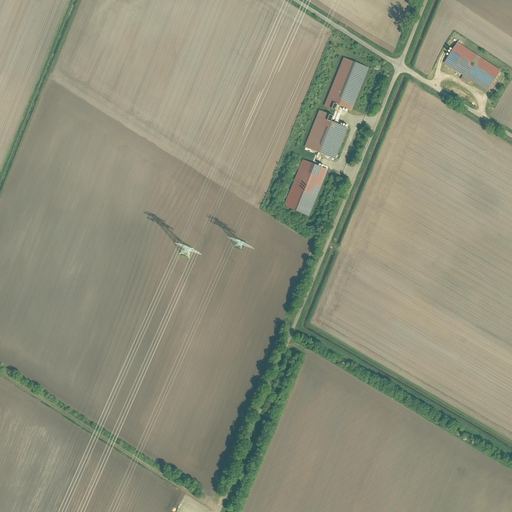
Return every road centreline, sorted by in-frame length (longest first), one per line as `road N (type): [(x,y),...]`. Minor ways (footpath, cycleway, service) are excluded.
road 1 (track): [(219,511),(429,0)]
road 2 (track): [(217,511),(0,371)]
road 3 (track): [(511,135),(299,0)]
